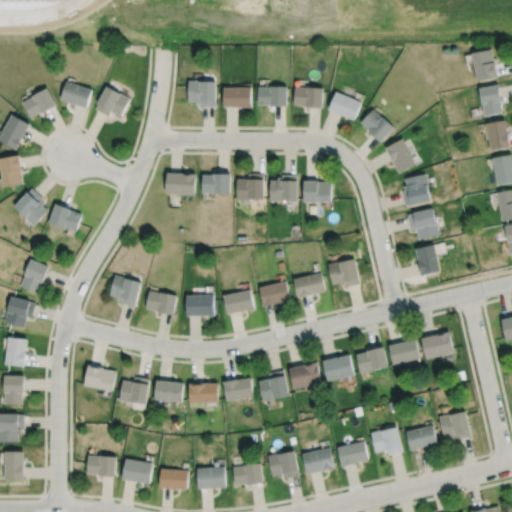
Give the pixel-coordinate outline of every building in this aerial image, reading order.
[(472,52),(477,80),(497,77),(492,48),(472,52)] [(188,101),(195,101),(195,104),(200,104),(200,106),(215,107),(215,80),(188,79),(188,101)] [(66,80),(60,99),(86,108),(92,88),(66,80)] [(479,87),(482,103),(483,103),(486,115),(503,112),(501,102),(502,102),(498,84),(479,87)] [(94,108),(106,85),(129,98),(120,116),(111,111),(108,116),(94,108)] [(258,104),(270,104),(270,106),(287,106),(287,85),(270,85),(270,86),(258,86),(258,104)] [(223,87),(223,107),(251,106),(251,86),(223,87)] [(294,104),(305,105),(305,107),(322,108),(323,87),(306,86),(306,87),(295,86),(294,104)] [(22,101),(31,117),(40,111),(41,113),(56,104),(46,87),(31,95),(32,96),(22,101)] [(328,109),(354,120),(361,101),(335,90),(328,109)] [(360,121),(368,129),(368,130),(381,141),(394,126),(381,115),(380,115),(372,108),(360,121)] [(0,139),(0,132),(11,114),(29,124),(15,149),(0,139)] [(486,123),(492,150),(511,146),(505,119),(486,123)] [(385,147),(399,173),(416,163),(402,138),(385,147)] [(493,157),(498,185),(511,182),(511,157),(511,153),(493,157)] [(0,157),(0,163),(4,187),(24,183),(19,155),(0,157)] [(167,171),(166,194),(194,195),(195,173),(167,171)] [(202,174),(213,174),(213,173),(230,173),(230,194),(213,194),(213,193),(201,193),(202,174)] [(237,178),(247,178),(248,173),(263,173),(263,199),(237,199),(237,178)] [(405,207),(432,201),(426,173),(405,178),(406,185),(404,185),(404,189),(401,190),(405,207)] [(270,201),(298,201),(298,174),(282,174),(282,177),(277,177),(277,179),(270,179),(270,201)] [(304,180),(318,180),(318,181),(332,181),(332,202),(304,202),(304,180)] [(14,206),(33,224),(48,210),(43,205),(45,203),(41,199),(42,198),(32,187),(14,206)] [(511,189),(497,192),(503,220),(511,218),(511,189)] [(48,223),(64,229),(65,227),(76,231),(82,213),(71,210),(72,208),(55,202),(48,223)] [(411,229),(416,228),(419,240),(440,235),(433,207),(407,214),(411,229)] [(415,248),(422,276),(440,271),(434,244),(415,248)] [(20,286),(37,292),(41,282),(42,283),(49,265),(30,258),(24,274),(25,274),(20,286)] [(328,264),(354,258),(360,283),(345,287),(344,285),(340,286),(340,283),(332,284),(328,264)] [(293,278),(298,298),(326,292),(321,272),(293,278)] [(115,274),(141,282),(134,307),(119,302),(120,300),(116,299),(116,297),(109,295),(115,274)] [(259,287),(264,307),(291,301),(286,280),(259,287)] [(223,294),(227,315),(254,309),(250,289),(223,294)] [(149,291),(160,293),(160,291),(178,295),(173,317),(156,313),(157,311),(145,309),(149,291)] [(186,295),(213,294),(214,316),(199,316),(199,314),(187,315),(186,295)] [(2,322),(10,295),(36,302),(32,318),(26,316),(23,328),(2,322)] [(511,316),(502,319),(507,340),(511,338),(511,316)] [(421,337),(448,331),(453,352),(426,359),(421,337)] [(7,336),(4,365),(24,367),(27,338),(7,336)] [(388,345),(415,339),(419,359),(393,364),(388,345)] [(360,372),(371,370),(371,371),(388,367),(383,345),(367,349),(367,351),(356,353),(360,372)] [(323,359),(327,381),(355,375),(350,353),(323,359)] [(289,367),(294,389),(322,383),(317,361),(289,367)] [(84,386),(88,363),(105,367),(105,368),(116,371),(112,390),(98,387),(98,389),(84,386)] [(262,400),(289,394),(283,369),(268,373),(269,377),(257,380),(262,400)] [(4,375),(4,404),(22,403),(22,393),(24,393),(24,375),(4,375)] [(120,399),(146,403),(150,378),(134,376),(134,379),(123,378),(120,399)] [(223,381),(226,401),(254,397),(251,377),(223,381)] [(156,379),(154,399),(181,402),(183,382),(156,379)] [(189,383),(189,403),(218,402),(218,382),(189,383)] [(439,416),(465,410),(471,436),(457,439),(457,437),(452,438),(451,435),(444,436),(439,416)] [(0,414),(0,441),(19,441),(19,434),(21,434),(21,429),(23,429),(23,414),(0,414)] [(406,430),(432,424),(437,443),(410,449),(406,430)] [(371,431),(397,425),(404,452),(387,456),(386,451),(376,453),(371,431)] [(337,446),(364,440),(369,461),(342,468),(337,446)] [(302,453),(330,446),(335,469),(307,475),(302,453)] [(268,455),(294,449),(300,474),(284,478),(283,473),(272,475),(268,455)] [(5,450),(5,479),(24,479),(24,450),(5,450)] [(88,454),(116,456),(115,476),(98,475),(98,473),(87,472),(88,454)] [(122,478),(149,482),(153,462),(126,457),(122,478)] [(232,465),(261,462),(263,482),(246,484),(246,483),(234,484),(232,465)] [(197,467),(198,488),(226,486),(225,465),(197,467)] [(161,467),(160,486),(187,488),(188,469),(161,467)]
